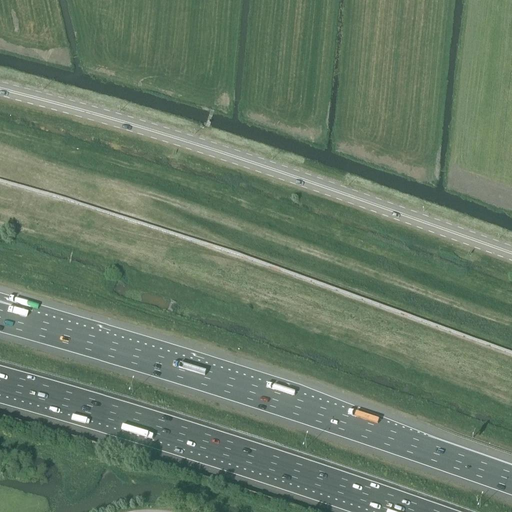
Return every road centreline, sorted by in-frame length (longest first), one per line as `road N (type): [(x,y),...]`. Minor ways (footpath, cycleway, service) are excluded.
road 1 (primary): [(0,90),(93,112),(511,253)]
road 2 (motorway): [(511,481),(84,341)]
road 3 (motorway): [(0,382),(413,511)]
